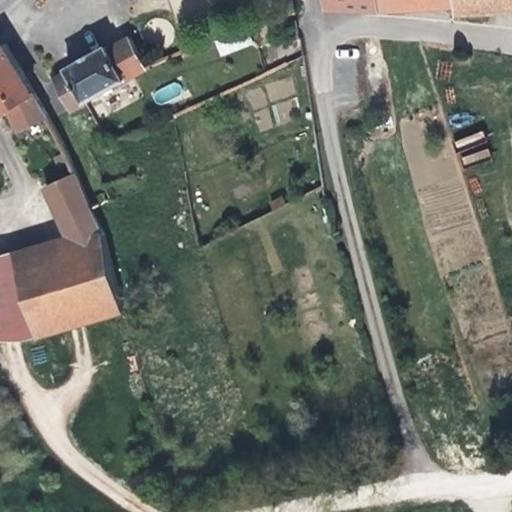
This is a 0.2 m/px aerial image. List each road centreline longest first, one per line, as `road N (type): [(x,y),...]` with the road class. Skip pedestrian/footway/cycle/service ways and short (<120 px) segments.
road 1 (residential): [(419,489),(329,158),(309,28)]
road 2 (residential): [(309,28),(393,26),(511,43)]
